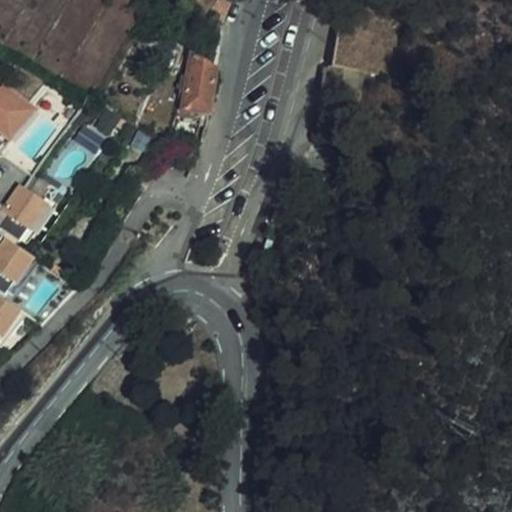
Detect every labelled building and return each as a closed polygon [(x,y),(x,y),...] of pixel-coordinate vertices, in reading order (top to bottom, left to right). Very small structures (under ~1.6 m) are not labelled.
[(225,20),(232,0),(218,0),(211,13),(225,20)] [(342,105),(347,73),(397,82),(405,29),(354,21),(356,11),(344,8),(336,59),(323,73),(319,101),(342,105)] [(217,66),(198,54),(193,77),(185,76),(177,109),(181,115),(184,117),(196,119),(197,110),(210,112),(217,66)] [(0,132),(2,134),(0,136),(0,139),(8,145),(37,112),(5,84),(0,88),(0,132)] [(109,134),(119,118),(109,110),(98,127),(109,134)] [(28,192),(25,189),(0,224),(0,230),(1,229),(19,241),(28,230),(31,231),(49,205),(41,200),(52,187),(37,176),(28,187),(31,189),(28,192)] [(0,224),(25,189),(20,186),(5,208),(0,204),(0,224)] [(34,258),(6,239),(0,246),(0,291),(4,294),(13,283),(16,285),(34,258)] [(0,337),(1,338),(20,314),(0,298),(0,337)]
